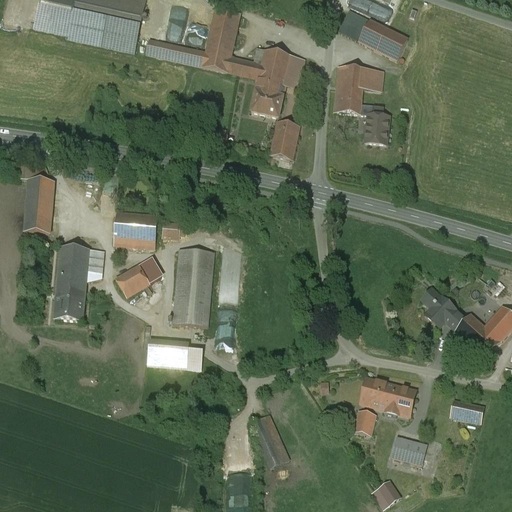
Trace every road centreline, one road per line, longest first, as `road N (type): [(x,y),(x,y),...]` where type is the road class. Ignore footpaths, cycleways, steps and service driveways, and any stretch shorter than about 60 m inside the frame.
road 1 (unclassified): [(511,392),(346,355),(329,307),(316,192)]
road 2 (secondary): [(316,192),(0,135)]
road 3 (secondary): [(511,245),(316,192)]
road 4 (unclassified): [(316,192),(332,0)]
